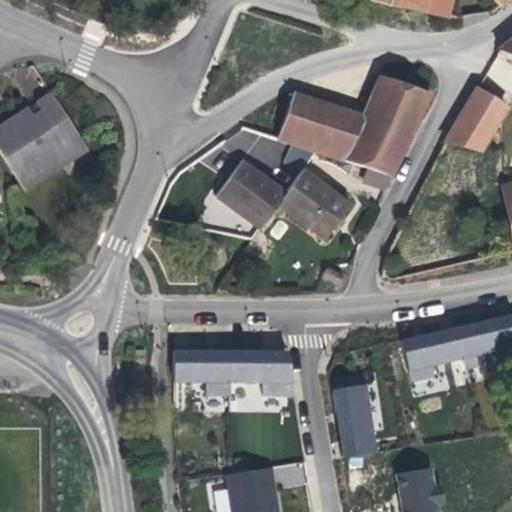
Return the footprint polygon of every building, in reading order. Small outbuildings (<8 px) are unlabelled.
[(425,12),(426,0),(388,0),(387,5),(425,12)] [(449,17),(452,0),(426,0),(425,12),(449,17)] [(511,38),(500,49),(498,51),(511,57),(511,38)] [(390,176),(429,94),(378,76),(361,116),(341,160),(390,176)] [(479,150),(505,108),(475,90),(445,142),(479,150)] [(85,146),(50,93),(35,102),(43,114),(35,119),(27,107),(0,124),(0,153),(22,187),(85,146)] [(341,160),(361,116),(293,94),(276,139),(341,160)] [(43,114),(35,102),(31,105),(27,107),(35,119),(43,114)] [(24,191),(87,150),(85,146),(22,187),(24,191)] [(260,229),(277,206),(286,194),(241,162),(229,178),(215,197),(260,229)] [(350,205),(303,170),(286,194),(277,206),(324,240),(336,223),(350,205)] [(503,201),(511,199),(511,182),(500,185),(503,201)] [(511,245),(511,199),(503,201),(511,245)] [(339,285),(343,276),(328,268),(323,277),(334,281),(333,283),(339,285)] [(511,318),(511,314),(399,340),(409,381),(432,376),(430,366),(462,358),(465,369),(487,364),(484,353),(511,347),(511,318)] [(286,352),(173,354),(173,385),(206,385),(206,397),(230,397),(230,385),(261,385),(261,397),(293,397),(286,352)] [(332,391),(342,457),(374,452),(364,386),(332,391)] [(302,462),(275,467),(279,488),(305,484),(302,462)] [(274,511),(271,489),(273,489),(270,468),(225,475),(231,511),(274,511)] [(433,487),(429,468),(395,474),(401,511),(437,511),(436,505),(444,503),(441,486),(433,487)] [(212,490),(216,511),(230,511),(227,488),(212,490)]
